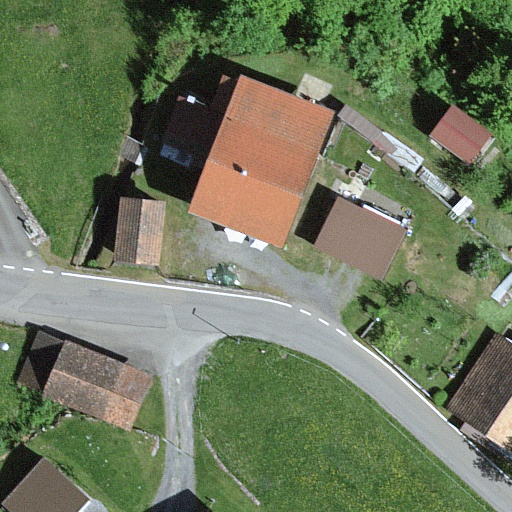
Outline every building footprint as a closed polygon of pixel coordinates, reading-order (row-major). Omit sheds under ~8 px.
[(330,117),(237,81),(223,114),(202,165),(184,215),(276,252),(330,117)] [(202,165),(223,114),(180,97),(159,147),(202,165)] [(339,199),(314,248),(380,281),(405,232),(339,199)] [(164,210),(121,205),(115,265),(157,269),(164,210)] [(44,400),(66,349),(37,337),(16,388),(44,400)] [(511,351),(494,339),(441,417),(511,464),(511,351)] [(145,377),(65,346),(44,400),(124,432),(145,377)] [(75,511),(85,502),(41,464),(3,508),(8,511),(75,511)]
